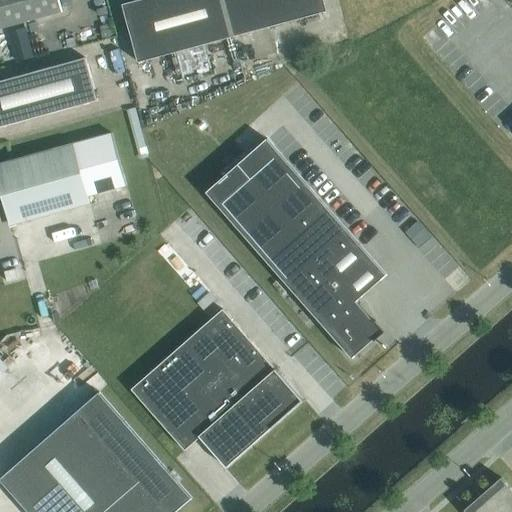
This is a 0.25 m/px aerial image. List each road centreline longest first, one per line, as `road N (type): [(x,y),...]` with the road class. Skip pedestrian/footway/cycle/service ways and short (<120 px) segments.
road 1 (unclassified): [(244,511),(511,277)]
road 2 (unclassified): [(511,415),(401,511)]
